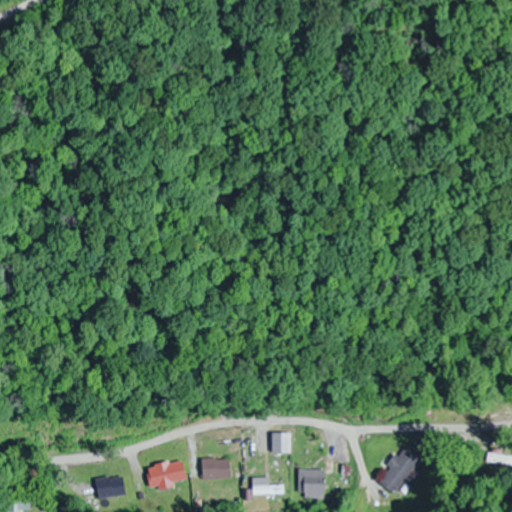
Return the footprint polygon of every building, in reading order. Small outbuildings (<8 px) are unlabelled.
[(427,444),(416,441),(414,451),(424,454),(427,444)] [(381,481),(399,493),(422,460),(404,448),(381,481)] [(511,455),(489,457),(490,466),(511,464),(511,455)] [(150,490),(187,481),(182,459),(145,468),(150,490)] [(203,481),(231,481),(231,460),(203,460),(203,481)] [(326,471),(300,471),(300,496),(326,496),(326,471)] [(285,487),(255,487),(255,497),(286,496),(285,487)] [(33,511),(33,499),(5,499),(5,511),(33,511)]
